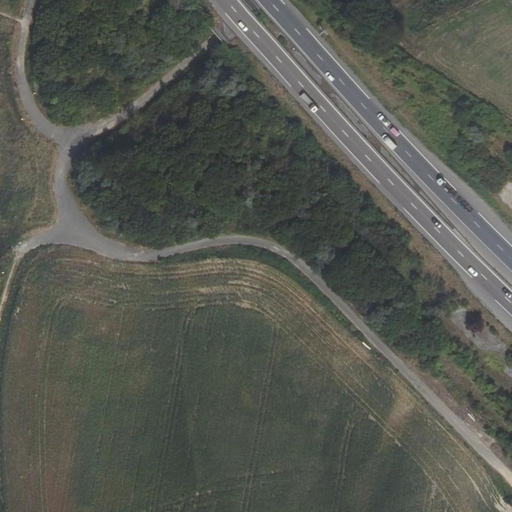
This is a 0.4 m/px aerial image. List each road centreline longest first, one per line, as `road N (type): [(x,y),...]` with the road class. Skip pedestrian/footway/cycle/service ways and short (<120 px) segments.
road 1 (unclassified): [(266,0),(188,67),(85,136),(61,171),(80,230),(87,243),(136,256),(238,241),(278,248),(511,479)]
road 2 (trunk): [(225,0),(511,304)]
road 3 (trunk): [(511,258),(271,0)]
road 4 (track): [(32,0),(22,82),(36,116),(78,146)]
road 5 (track): [(80,230),(23,248),(0,314)]
